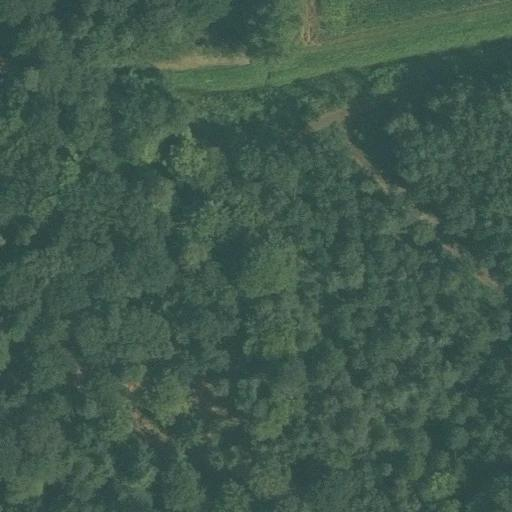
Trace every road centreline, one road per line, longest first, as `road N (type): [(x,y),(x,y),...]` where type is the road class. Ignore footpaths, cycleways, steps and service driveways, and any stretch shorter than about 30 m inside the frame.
road 1 (track): [(0,130),(25,148),(179,150),(245,119),(337,102),(402,192),(511,295)]
road 2 (track): [(0,61),(97,66),(290,51)]
